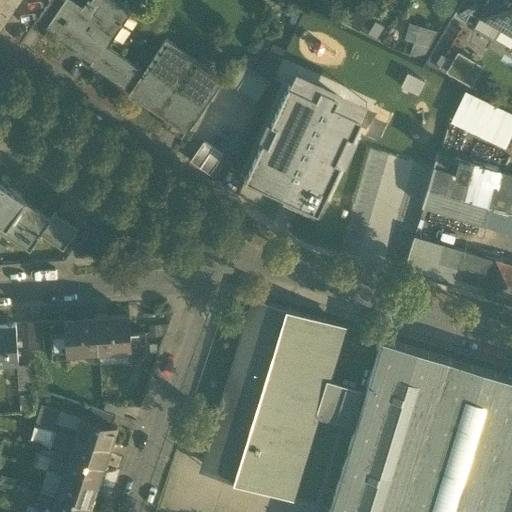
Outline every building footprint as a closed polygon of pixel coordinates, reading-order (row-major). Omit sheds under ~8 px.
[(0,0),(0,19),(12,0),(0,0)] [(89,65),(129,92),(143,72),(106,47),(133,8),(121,0),(91,0),(96,3),(89,12),(70,0),(64,0),(59,8),(45,28),(47,29),(92,60),(89,65)] [(461,0),(453,15),(465,22),(470,13),(478,18),(482,13),(488,0),(461,0)] [(511,0),(488,0),(482,13),(502,24),(511,30),(511,0)] [(32,26),(44,34),(47,29),(45,28),(59,8),(49,1),(32,26)] [(355,8),(346,23),(359,30),(367,16),(355,8)] [(331,11),(324,21),(338,27),(343,17),(331,11)] [(494,38),(502,24),(482,13),(478,18),(474,27),(494,38)] [(413,42),(409,54),(414,57),(425,53),(437,32),(409,23),(404,39),(413,42)] [(510,47),(511,43),(511,30),(502,24),(494,38),(510,47)] [(127,94),(184,133),(222,77),(165,38),(143,72),(129,92),(127,94)] [(255,71),(271,79),(284,49),(272,43),(265,58),(262,56),(255,71)] [(450,60),(441,55),(436,63),(445,69),(450,60)] [(448,71),(468,83),(477,67),(457,56),(448,71)] [(227,82),(256,102),(270,82),(240,62),(227,82)] [(368,104),(295,70),(288,85),(316,97),(320,88),(338,96),(334,106),(361,118),(368,104)] [(407,73),(401,86),(418,94),(424,81),(407,73)] [(262,141),(245,179),(285,197),(317,212),(318,212),(341,162),(335,160),(347,135),(352,137),(361,118),(334,106),(338,96),(320,88),(316,97),(288,85),(288,84),(270,123),(275,125),(267,143),(262,141)] [(511,132),(511,113),(465,91),(450,121),(505,147),(511,132)] [(267,121),(258,139),(262,141),(267,143),(275,125),(270,123),(267,121)] [(344,164),(356,139),(352,137),(347,135),(335,160),(341,162),(344,164)] [(203,141),(190,161),(199,168),(213,148),(203,141)] [(209,174),(223,154),(213,148),(199,168),(209,174)] [(423,206),(511,232),(511,175),(459,160),(459,159),(439,153),(423,206)] [(0,224),(6,229),(24,202),(25,201),(0,184),(0,224)] [(285,197),(283,203),(314,218),(317,212),(285,197)] [(50,219),(24,202),(6,229),(0,224),(0,231),(29,251),(40,235),(51,220),(50,219)] [(40,235),(63,250),(77,228),(54,212),(50,219),(51,220),(40,235)] [(414,236),(412,241),(493,265),(495,260),(414,236)] [(403,271),(484,295),(493,265),(412,241),(403,271)] [(511,264),(495,260),(493,265),(484,295),(511,303),(511,264)] [(316,414),(355,426),(365,392),(327,380),(343,327),(253,299),(201,469),(291,497),(316,414)] [(99,352),(128,350),(127,334),(126,317),(97,319),(99,352)] [(68,354),(99,352),(97,319),(63,321),(64,336),(66,354),(68,354)] [(3,325),(0,324),(0,361),(16,360),(14,322),(3,323),(3,325)] [(29,325),(31,353),(43,352),(41,324),(29,325)] [(167,324),(149,325),(150,337),(163,336),(167,324)] [(144,333),(127,334),(128,350),(128,352),(145,351),(144,333)] [(68,357),(68,354),(66,354),(64,336),(49,337),(50,358),(68,357)] [(328,511),(402,511),(449,359),(381,338),(365,392),(355,426),(328,511)] [(128,350),(99,352),(99,364),(129,362),(128,352),(128,350)] [(402,511),(511,511),(511,378),(449,359),(402,511)] [(16,364),(18,390),(32,389),(30,363),(16,364)] [(32,395),(19,396),(20,412),(33,411),(32,395)] [(106,398),(102,410),(115,414),(121,416),(125,405),(106,398)] [(76,436),(83,416),(41,402),(34,424),(57,430),(76,436)] [(111,425),(115,414),(102,410),(93,407),(90,418),(111,425)] [(83,416),(76,436),(109,447),(116,426),(111,425),(90,418),(83,416)] [(57,430),(34,424),(30,439),(41,440),(51,449),(54,440),(57,430)] [(54,440),(73,447),(76,436),(57,430),(54,440)] [(73,447),(70,455),(103,466),(109,447),(76,436),(73,447)] [(33,464),(47,469),(50,459),(51,456),(36,450),(33,464)] [(67,464),(63,474),(96,485),(103,466),(70,455),(67,464)] [(48,469),(63,474),(67,464),(50,459),(47,469),(48,469)] [(48,469),(42,488),(57,493),(63,474),(48,469)] [(63,474),(57,493),(90,504),(96,485),(63,474)] [(49,511),(50,511),(51,511),(57,493),(42,488),(35,507),(49,511)] [(87,511),(90,504),(57,493),(51,511),(87,511)]
